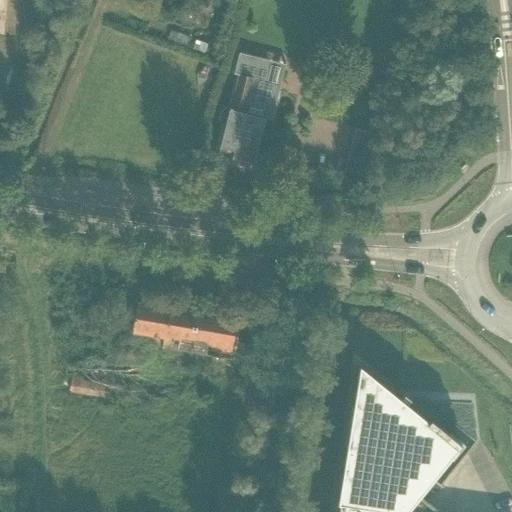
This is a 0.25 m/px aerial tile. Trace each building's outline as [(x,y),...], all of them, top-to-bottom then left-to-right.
[(0,0),(0,32),(11,33),(12,0),(0,0)] [(196,40),(193,49),(204,53),(207,44),(196,40)] [(224,126),(217,155),(232,159),(235,164),(246,166),(250,164),(252,164),(257,145),(265,118),(270,120),(279,85),(238,75),(229,110),(226,109),(222,112),(219,121),(222,125),(224,126)] [(355,129),(352,142),(364,146),(368,132),(355,129)] [(348,156),(344,170),(357,173),(360,160),(348,156)] [(161,348),(232,360),(239,321),(136,303),(131,332),(163,337),(161,348)] [(334,511),(433,511),(434,511),(436,510),(418,496),(424,488),(426,489),(435,479),(433,477),(460,444),(434,422),(429,418),(427,421),(407,404),(410,400),(402,393),(402,395),(399,398),(358,365),(334,511)]
